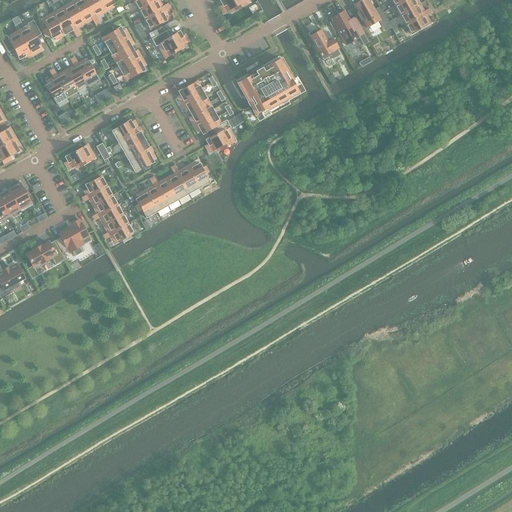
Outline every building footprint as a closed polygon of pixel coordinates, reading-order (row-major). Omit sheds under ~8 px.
[(84,0),(78,0),(73,3),(85,24),(92,20),(93,22),(98,19),(97,17),(95,14),(93,15),(84,0)] [(97,0),(84,0),(93,15),(95,14),(97,17),(105,13),(97,0)] [(97,0),(105,13),(114,8),(112,5),(114,4),(111,0),(97,0)] [(136,0),(135,1),(140,10),(156,2),(154,0),(136,0)] [(221,0),(220,1),(223,6),(220,7),(224,14),(231,10),(232,13),(250,3),(248,0),(221,0)] [(374,10),(368,0),(362,0),(354,5),(359,13),(357,14),(361,21),(363,20),(367,29),(380,21),(381,23),(386,20),(379,7),(374,10)] [(412,0),(406,0),(396,6),(401,16),(417,7),(412,0)] [(156,2),(140,10),(146,20),(161,11),(162,13),(166,11),(164,6),(160,9),(156,2)] [(73,3),(63,9),(73,27),(75,25),(77,28),(85,24),(73,3)] [(417,7),(401,16),(407,25),(422,16),(423,18),(427,16),(425,12),(421,14),(417,7)] [(63,9),(53,14),(65,35),(73,31),(74,33),(78,30),(77,28),(75,25),(73,27),(63,9)] [(161,11),(146,20),(151,30),(161,24),(167,21),(162,13),(161,11)] [(352,25),(344,12),(331,19),(333,22),(330,23),(336,33),(338,31),(346,46),(359,38),(359,37),(364,34),(358,22),(352,25)] [(56,40),(65,35),(53,14),(42,21),(46,28),(43,30),(46,36),(50,34),(52,39),(54,38),(56,40)] [(423,18),(422,16),(407,25),(412,35),(428,26),(423,18)] [(28,26),(18,32),(32,56),(43,50),(37,40),(36,37),(41,34),(33,21),(27,24),(28,26)] [(139,24),(134,27),(137,33),(143,30),(139,24)] [(116,31),(102,38),(126,81),(145,71),(143,67),(145,66),(137,51),(134,53),(131,46),(134,45),(125,30),(123,32),(121,28),(116,30),(116,31)] [(328,32),(324,34),(322,30),(318,33),(316,29),(308,33),(320,54),(319,55),(321,57),(324,61),(332,57),(333,59),(340,55),(337,50),(338,49),(332,39),(332,40),(328,32)] [(156,31),(149,34),(152,40),(156,47),(159,46),(166,58),(183,49),(182,46),(189,42),(185,36),(182,37),(180,32),(174,35),(174,36),(170,38),(166,31),(158,36),(156,31)] [(7,36),(1,39),(8,53),(14,50),(17,54),(16,54),(20,60),(24,57),(26,60),(32,56),(18,32),(8,38),(7,36)] [(251,76),(238,84),(237,84),(251,108),(256,116),(268,109),(268,111),(300,93),(281,59),(268,66),(268,67),(265,69),(264,68),(253,74),(254,75),(251,77),(251,76)] [(77,62),(73,65),(74,67),(75,69),(78,68),(88,86),(99,80),(91,67),(89,62),(87,63),(85,61),(78,64),(77,62)] [(74,67),(66,71),(78,92),(88,87),(88,86),(78,68),(75,69),(74,67)] [(59,79),(57,80),(67,98),(78,92),(66,71),(57,76),(59,79)] [(48,85),(46,86),(48,91),(49,91),(56,104),(67,98),(57,80),(59,79),(57,76),(56,74),(52,76),(53,78),(47,82),(48,85)] [(178,97),(180,101),(201,89),(197,82),(178,92),(181,96),(178,97)] [(119,84),(113,88),(116,93),(122,89),(119,84)] [(180,101),(184,108),(205,96),(201,89),(180,101)] [(101,93),(94,97),(98,104),(101,102),(103,101),(105,100),(101,93)] [(189,110),(190,113),(209,103),(205,96),(184,108),(186,112),(189,110)] [(190,118),(192,122),(213,110),(209,103),(190,113),(192,117),(190,118)] [(192,122),(196,129),(217,117),(213,110),(192,122)] [(66,112),(58,117),(62,123),(70,118),(66,112)] [(233,127),(246,120),(242,113),(229,120),(233,127)] [(203,135),(213,130),(213,129),(221,125),(221,124),(217,117),(196,129),(198,133),(201,131),(203,135)] [(112,131),(118,142),(136,132),(137,135),(140,133),(142,132),(140,127),(138,128),(134,121),(131,123),(130,121),(124,124),(112,131)] [(226,121),(221,124),(221,125),(213,129),(213,130),(216,135),(206,140),(209,145),(206,147),(210,153),(216,150),(218,152),(235,142),(228,129),(231,128),(226,121)] [(0,147),(15,139),(10,128),(0,133),(0,147)] [(118,142),(124,152),(145,140),(140,133),(137,135),(136,132),(118,142)] [(21,150),(15,139),(0,147),(0,162),(2,161),(4,165),(12,160),(10,157),(14,154),(15,154),(19,152),(19,151),(21,150)] [(124,152),(129,162),(147,152),(146,150),(149,148),(145,140),(124,152)] [(102,144),(96,147),(104,160),(109,157),(107,154),(105,149),(102,144)] [(71,154),(65,157),(68,162),(65,164),(69,171),(76,167),(77,169),(95,159),(87,145),(71,154)] [(151,147),(149,148),(146,150),(147,152),(129,162),(135,173),(144,168),(146,171),(150,168),(148,165),(149,165),(154,163),(153,161),(155,159),(151,152),(153,151),(151,147)] [(196,163),(187,168),(199,189),(210,182),(206,174),(209,172),(206,167),(202,169),(200,164),(198,165),(196,163)] [(189,194),(199,189),(187,168),(179,172),(178,170),(173,173),(174,175),(176,178),(179,177),(189,194)] [(82,171),(72,176),(75,182),(85,177),(82,171)] [(174,175),(166,179),(178,200),(189,194),(179,177),(176,178),(174,175)] [(90,183),(85,186),(90,194),(91,196),(107,187),(101,177),(90,183)] [(168,206),(178,200),(166,179),(158,184),(157,182),(152,185),(153,187),(155,190),(158,188),(168,206)] [(20,185),(9,191),(19,209),(31,203),(27,196),(29,195),(26,190),(24,191),(20,185)] [(90,194),(85,196),(88,200),(92,198),(96,205),(112,196),(107,187),(91,196),(90,194)] [(153,187),(146,191),(157,212),(168,206),(158,188),(155,190),(153,187)] [(9,191),(0,196),(0,201),(8,216),(19,209),(9,191)] [(146,218),(157,212),(146,191),(136,196),(138,199),(136,200),(138,205),(135,207),(138,212),(141,210),(146,218)] [(112,196),(96,205),(100,212),(101,215),(117,206),(112,196)] [(0,201),(0,220),(8,216),(0,201)] [(100,212),(96,215),(99,219),(103,217),(107,224),(123,215),(117,206),(101,215),(100,212)] [(47,219),(45,214),(37,218),(40,223),(47,219)] [(123,215),(107,224),(111,231),(112,233),(128,225),(123,215)] [(61,238),(55,241),(62,254),(68,251),(70,254),(73,253),(75,257),(84,252),(81,248),(84,247),(81,241),(89,236),(79,220),(71,225),(73,227),(59,235),(61,238)] [(143,223),(146,229),(151,226),(148,220),(143,223)] [(30,229),(27,224),(20,228),(22,233),(30,229)] [(111,231),(107,234),(109,238),(113,236),(117,243),(122,240),(133,234),(128,225),(112,233),(111,231)] [(16,236),(13,232),(6,236),(8,241),(16,236)] [(8,241),(6,236),(0,239),(0,243),(1,245),(8,241)] [(34,251),(26,255),(33,267),(33,268),(34,268),(41,264),(49,260),(48,259),(51,258),(56,266),(66,260),(62,254),(55,241),(49,244),(49,243),(41,247),(41,246),(33,251),(34,251)] [(0,273),(0,296),(0,297),(19,287),(17,283),(24,279),(16,265),(9,269),(8,268),(3,271),(3,272),(0,273)]
